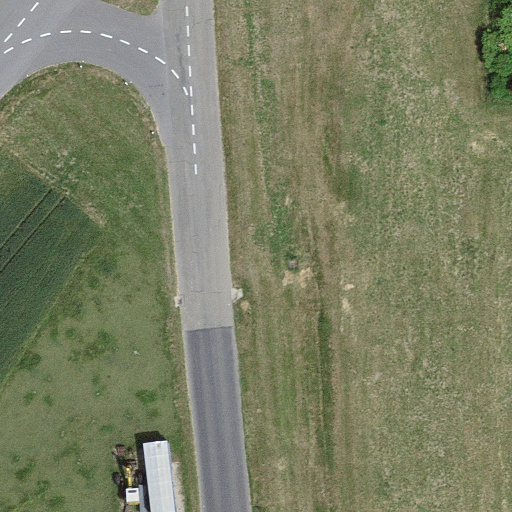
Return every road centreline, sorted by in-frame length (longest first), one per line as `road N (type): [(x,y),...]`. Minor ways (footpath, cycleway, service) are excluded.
road 1 (tertiary): [(229,511),(193,85)]
road 2 (tertiary): [(0,46),(65,24),(126,32),(193,85)]
